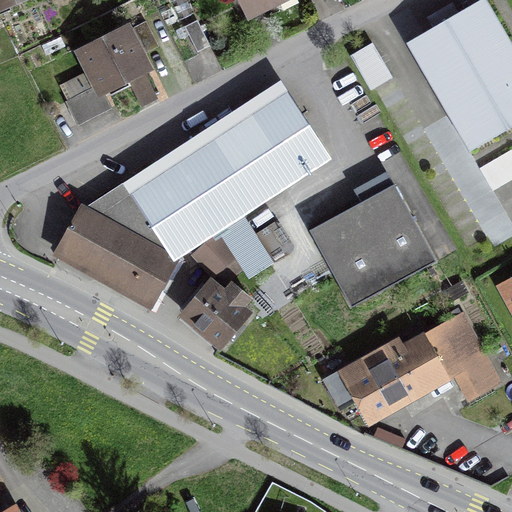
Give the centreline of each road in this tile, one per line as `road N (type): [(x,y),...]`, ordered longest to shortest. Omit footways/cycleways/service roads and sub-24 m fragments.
road 1 (secondary): [(0,281),(413,490)]
road 2 (residential): [(0,197),(386,0)]
road 3 (unknown): [(381,2),(461,172),(477,190),(511,199)]
road 4 (unknown): [(235,401),(218,432),(81,511)]
road 5 (unknown): [(305,40),(339,171)]
